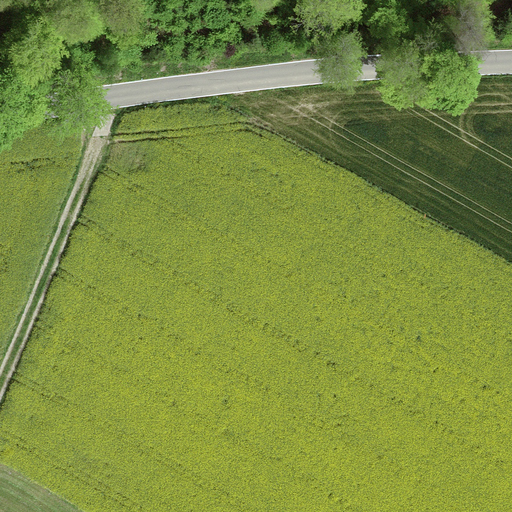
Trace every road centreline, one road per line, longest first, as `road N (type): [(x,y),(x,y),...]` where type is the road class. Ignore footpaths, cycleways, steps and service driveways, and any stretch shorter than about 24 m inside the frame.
road 1 (tertiary): [(0,114),(331,74),(511,63)]
road 2 (track): [(0,390),(117,97)]
